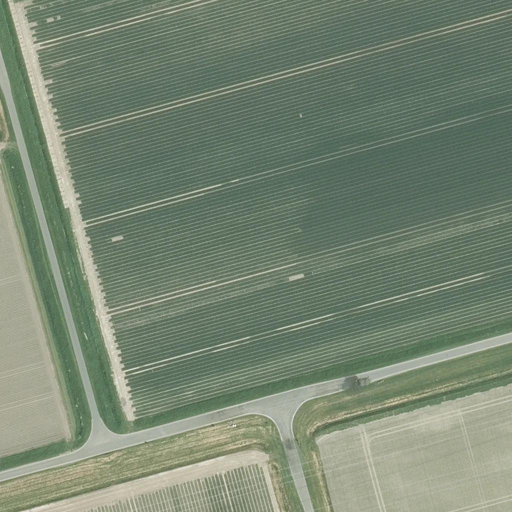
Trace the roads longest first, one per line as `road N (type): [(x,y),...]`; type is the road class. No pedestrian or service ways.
road 1 (unclassified): [(101,448),(0,75)]
road 2 (unclassified): [(511,337),(276,402)]
road 3 (unclassified): [(276,402),(101,448)]
